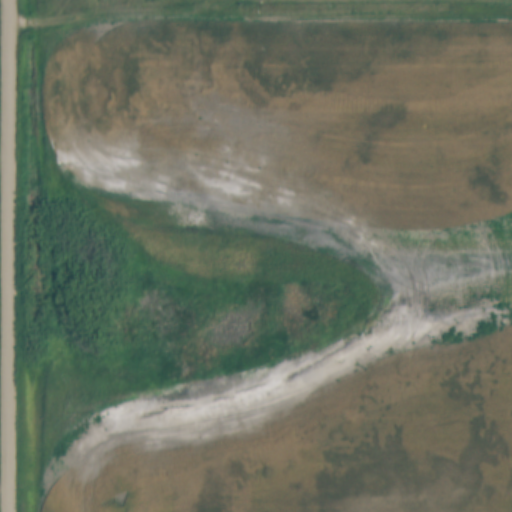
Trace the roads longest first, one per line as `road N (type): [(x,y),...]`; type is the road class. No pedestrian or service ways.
road 1 (residential): [(13,511),(14,0)]
road 2 (track): [(15,19),(511,15)]
